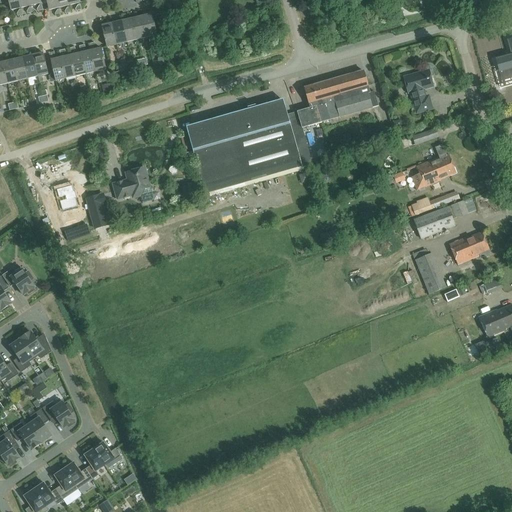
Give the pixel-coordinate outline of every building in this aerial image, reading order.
[(21,8),(19,0),(8,0),(11,10),(21,8)] [(29,0),(19,0),(21,8),(31,6),(29,0)] [(46,0),(49,10),(59,8),(57,0),(46,0)] [(152,14),(142,16),(147,37),(157,35),(152,14)] [(142,16),(132,19),(137,40),(147,37),(142,16)] [(132,19),(122,21),(127,42),(137,40),(132,19)] [(122,21),(112,23),(117,44),(127,42),(122,21)] [(117,44),(112,23),(102,26),(106,47),(117,44)] [(511,54),(511,55),(497,59),(500,70),(503,80),(511,77),(511,39),(508,40),(511,54)] [(101,48),(91,51),(96,72),(106,69),(101,48)] [(91,51),(81,53),(86,74),(96,72),(91,51)] [(43,53),(33,55),(38,77),(39,81),(42,80),(41,76),(48,74),(43,53)] [(81,53),(71,55),(76,76),(86,74),(81,53)] [(33,55),(23,58),(28,79),(38,77),(33,55)] [(71,55),(61,58),(66,79),(76,76),(71,55)] [(23,58),(13,60),(18,81),(28,79),(23,58)] [(66,79),(61,58),(51,60),(55,81),(66,79)] [(13,60),(3,62),(8,84),(18,81),(13,60)] [(126,66),(116,67),(117,74),(127,73),(126,66)] [(426,97),(424,89),(433,86),(429,71),(404,77),(408,92),(411,92),(417,113),(432,109),(429,96),(426,97)] [(366,77),(354,80),(358,96),(360,101),(378,95),(375,85),(369,86),(366,77)] [(354,80),(343,83),(348,99),(358,96),(354,80)] [(343,83),(333,86),(338,102),(348,99),(343,83)] [(333,86),(323,89),(327,105),(338,102),(333,86)] [(323,89),(312,92),(317,108),(327,105),(323,89)] [(318,113),(312,92),(300,95),(303,105),(296,107),(299,118),(318,113)] [(39,106),(48,103),(45,96),(36,99),(39,106)] [(283,100),(187,127),(206,194),(312,163),(302,128),(300,120),(289,122),(283,100)] [(338,103),(338,119),(373,118),(372,102),(338,103)] [(6,107),(8,113),(20,110),(18,104),(6,107)] [(310,151),(324,147),(319,129),(305,132),(310,151)] [(415,146),(438,137),(434,129),(412,137),(415,146)] [(441,179),(445,177),(457,172),(448,151),(439,155),(440,159),(431,163),(433,168),(436,167),(437,171),(438,170),(440,175),(439,175),(440,177),(441,177),(441,179)] [(439,180),(445,177),(441,179),(441,177),(440,177),(439,175),(440,175),(438,170),(437,171),(436,167),(433,168),(431,163),(417,169),(420,174),(411,178),(417,191),(418,190),(420,192),(425,189),(425,187),(439,181),(439,180)] [(144,167),(127,172),(129,180),(113,184),(118,199),(133,195),(134,197),(140,195),(143,204),(153,201),(144,167)] [(396,184),(405,180),(402,172),(393,176),(396,184)] [(63,216),(78,211),(72,190),(57,194),(63,216)] [(417,204),(411,206),(415,217),(421,214),(451,203),(448,194),(429,202),(427,198),(416,202),(417,204)] [(99,196),(87,199),(95,228),(107,225),(99,196)] [(422,239),(456,226),(453,218),(476,210),(472,198),(415,219),(422,239)] [(338,229),(325,233),(320,235),(324,245),(341,239),(338,229)] [(69,242),(76,240),(73,231),(65,233),(69,242)] [(490,253),(482,233),(467,238),(467,237),(449,244),(458,265),(480,256),(481,257),(490,253)] [(428,255),(426,249),(413,254),(430,294),(445,287),(431,254),(428,255)] [(13,269),(2,276),(10,287),(15,284),(23,296),(27,293),(29,295),(35,291),(34,289),(35,288),(30,281),(34,279),(28,271),(25,274),(21,268),(15,272),(13,269)] [(465,281),(482,276),(480,271),(464,275),(465,281)] [(411,274),(404,275),(405,286),(413,285),(411,274)] [(497,279),(496,274),(488,277),(490,282),(484,284),(484,285),(479,287),(483,295),(488,293),(488,294),(503,288),(498,278),(497,279)] [(0,308),(1,310),(1,311),(11,304),(3,292),(9,288),(1,277),(0,277),(0,308)] [(460,297),(466,294),(463,287),(457,290),(460,297)] [(511,306),(511,305),(496,311),(496,310),(478,317),(487,337),(511,327),(511,329),(511,306)] [(21,340),(21,339),(34,359),(39,356),(41,359),(52,352),(47,339),(39,344),(31,332),(20,339),(21,340)] [(13,361),(21,373),(32,366),(30,362),(34,359),(21,339),(21,340),(11,346),(19,358),(13,361)] [(0,357),(0,379),(0,380),(0,379),(0,380),(1,382),(6,378),(8,381),(19,374),(11,363),(6,366),(0,357)] [(43,373),(45,379),(53,376),(51,370),(43,373)] [(43,385),(32,393),(39,404),(51,397),(43,385)] [(27,386),(18,391),(21,397),(30,392),(27,386)] [(53,401),(43,409),(50,420),(55,417),(64,428),(67,426),(69,428),(75,423),(74,421),(75,421),(71,414),(74,412),(68,404),(65,406),(61,400),(55,405),(53,401)] [(30,425),(29,425),(41,443),(42,443),(51,436),(44,425),(49,421),(41,410),(30,417),(34,422),(30,425)] [(42,443),(41,443),(29,425),(30,425),(28,423),(23,426),(21,423),(10,430),(18,442),(23,438),(31,450),(42,443)] [(0,440),(0,442),(0,441),(0,461),(0,462),(4,459),(8,466),(9,465),(10,467),(17,463),(15,461),(19,458),(11,446),(17,443),(9,431),(0,437),(0,440)] [(110,453),(104,443),(100,445),(99,443),(92,447),(94,449),(104,464),(107,468),(122,458),(116,449),(110,453)] [(104,464),(94,449),(85,456),(91,465),(86,469),(92,479),(99,474),(96,470),(104,464)] [(74,463),(64,469),(78,489),(92,479),(86,469),(80,473),(74,463)] [(63,499),(78,489),(64,469),(55,476),(62,486),(56,489),(63,499)] [(63,499),(56,489),(51,493),(44,483),(40,486),(39,484),(33,488),(45,507),(46,506),(55,500),(58,504),(64,500),(63,499)] [(45,507),(33,488),(23,495),(31,506),(26,510),(26,511),(46,511),(49,510),(46,506),(45,507)]
